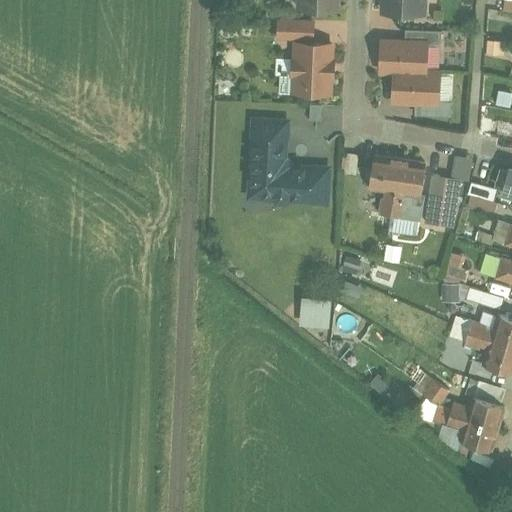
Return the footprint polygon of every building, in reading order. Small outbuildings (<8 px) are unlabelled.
[(301,0),(301,7),(337,9),(337,0),(301,0)] [(385,0),(385,11),(423,13),(423,10),(427,6),(426,0),(385,0)] [(313,20),(282,18),(282,20),(281,20),(280,36),(314,38),(315,21),(313,21),(313,20)] [(443,31),(407,29),(407,41),(428,42),(428,43),(443,44),(443,31)] [(407,41),(384,40),(383,70),(441,73),(441,72),(427,71),(428,43),(428,42),(407,41)] [(333,44),(298,42),(298,58),(295,58),(294,75),(297,75),(296,91),(331,92),(332,76),(334,77),(335,60),(333,60),(333,44)] [(441,73),(383,70),(383,71),(397,71),(395,100),(439,102),(441,73)] [(505,93),(486,89),(484,100),(503,104),(505,93)] [(324,104),(311,104),(311,105),(312,105),(311,118),(310,118),(310,119),(323,120),(323,118),(323,106),(324,104)] [(313,168),(291,166),(285,160),(287,138),(266,137),(267,121),(257,120),(253,185),(274,186),(274,196),(276,196),(279,201),(287,201),(291,197),(327,199),(328,189),(311,188),(313,168)] [(511,123),(493,120),(491,131),(511,134),(511,123)] [(360,154),(349,152),(346,172),(358,173),(360,154)] [(402,159),(376,155),(370,187),(388,189),(386,197),(383,197),(381,213),(393,215),(402,159)] [(428,163),(402,159),(393,215),(393,216),(423,220),(427,195),(423,194),(428,163)] [(511,165),(509,165),(501,193),(511,196),(511,165)] [(463,178),(435,174),(428,222),(455,226),(463,178)] [(473,195),(493,201),(497,189),(471,182),(468,194),(473,195)] [(493,201),(473,195),(470,207),(497,214),(500,203),(493,201)] [(381,213),(373,212),(371,224),(391,227),(393,216),(393,215),(381,213)] [(511,228),(511,222),(502,220),(496,240),(508,243),(511,228)] [(462,267),(464,257),(453,254),(451,264),(462,267)] [(511,258),(504,256),(497,276),(511,280),(511,258)] [(462,267),(451,264),(448,276),(467,281),(470,269),(462,267)] [(511,297),(472,286),(468,298),(501,309),(500,313),(501,314),(506,297),(511,298),(511,297)] [(332,299),(303,297),(301,327),(329,329),(332,299)] [(511,316),(501,314),(500,313),(495,330),(488,327),(488,325),(473,320),(470,331),(470,332),(511,344),(511,316)] [(473,320),(462,316),(459,326),(470,331),(473,320)] [(511,344),(470,332),(466,343),(481,348),(482,345),(490,347),(485,364),(511,371),(511,344)] [(448,390),(435,381),(426,394),(439,403),(448,390)] [(441,406),(427,396),(414,413),(428,423),(441,406)] [(506,407),(475,398),(472,407),(465,429),(462,440),(492,450),(506,407)] [(472,407),(455,402),(448,424),(465,429),(472,407)]
